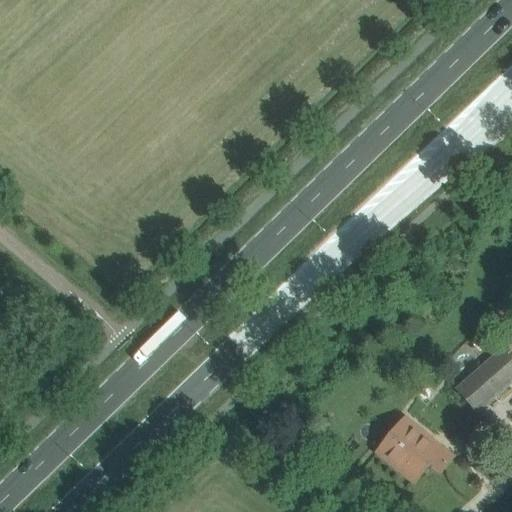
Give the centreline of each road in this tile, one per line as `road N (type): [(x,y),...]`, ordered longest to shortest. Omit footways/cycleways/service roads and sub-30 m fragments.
road 1 (primary): [(511,7),(0,506)]
road 2 (primary): [(72,511),(511,95)]
